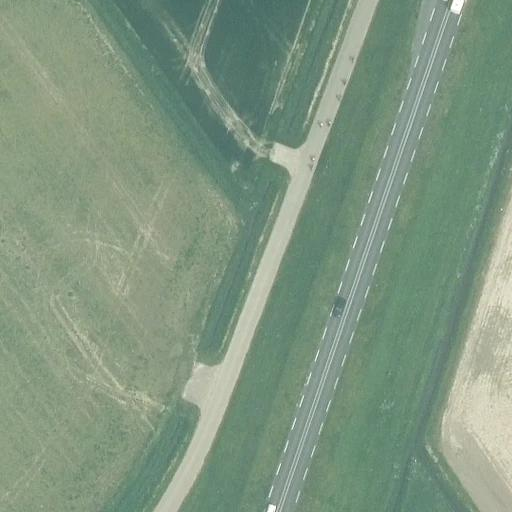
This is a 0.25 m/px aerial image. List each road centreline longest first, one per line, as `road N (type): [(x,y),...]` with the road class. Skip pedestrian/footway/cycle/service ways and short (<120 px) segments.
road 1 (unclassified): [(368,0),(193,460),(162,511)]
road 2 (primary): [(276,511),(450,0)]
